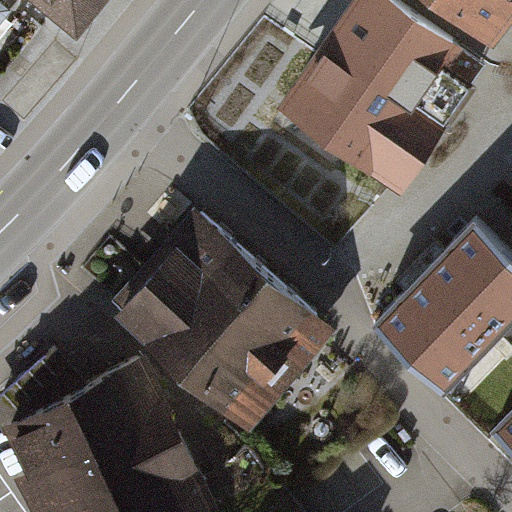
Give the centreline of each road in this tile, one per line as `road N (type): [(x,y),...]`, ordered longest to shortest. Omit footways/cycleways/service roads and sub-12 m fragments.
road 1 (residential): [(123,101),(311,265),(394,383),(511,501)]
road 2 (secondary): [(123,101),(0,236)]
road 3 (secondary): [(206,0),(123,101)]
